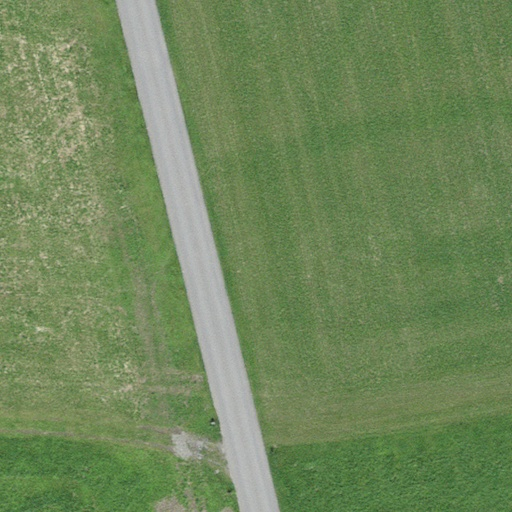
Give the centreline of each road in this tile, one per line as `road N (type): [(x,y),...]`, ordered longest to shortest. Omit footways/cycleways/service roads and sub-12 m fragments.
road 1 (unclassified): [(135,0),(259,511)]
road 2 (track): [(0,422),(163,436),(249,469)]
